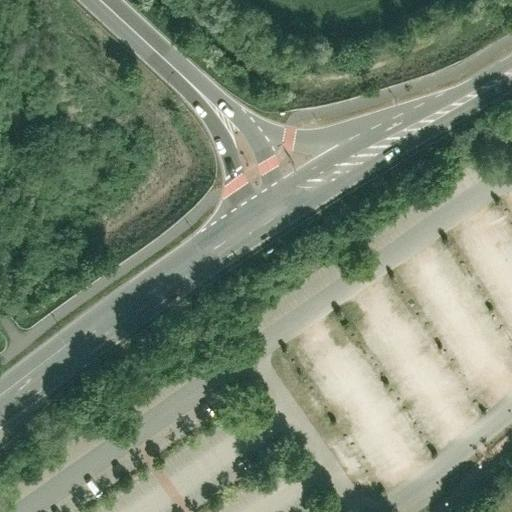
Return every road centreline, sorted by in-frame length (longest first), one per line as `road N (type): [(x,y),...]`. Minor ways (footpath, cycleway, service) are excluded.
road 1 (track): [(511,3),(405,55),(318,75),(266,63),(179,0)]
road 2 (tertiary): [(0,397),(285,193)]
road 3 (primary): [(105,0),(223,107),(285,193)]
road 4 (tertiary): [(285,193),(511,70)]
